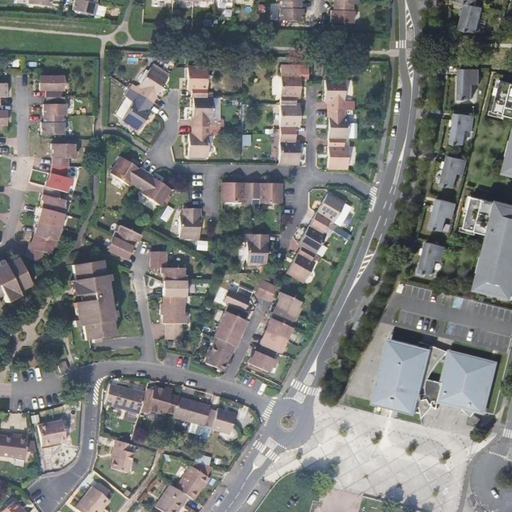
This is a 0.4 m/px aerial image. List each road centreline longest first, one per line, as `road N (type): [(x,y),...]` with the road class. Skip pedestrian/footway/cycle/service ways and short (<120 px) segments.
road 1 (residential): [(0,251),(20,176),(21,87)]
road 2 (residential): [(90,368),(90,443),(80,469),(55,493)]
